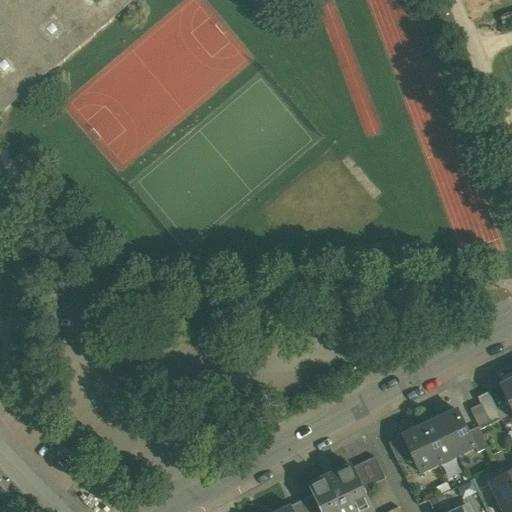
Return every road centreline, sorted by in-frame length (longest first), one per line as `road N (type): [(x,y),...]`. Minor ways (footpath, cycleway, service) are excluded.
road 1 (residential): [(364,411),(179,511)]
road 2 (residential): [(511,330),(364,411)]
